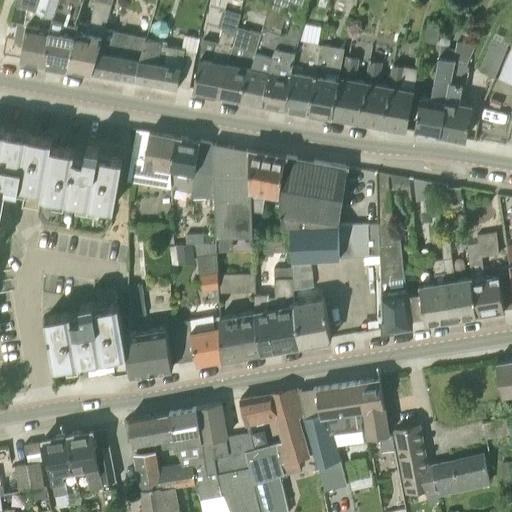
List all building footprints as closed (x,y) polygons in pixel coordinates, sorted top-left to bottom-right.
[(83,0),(15,0),(14,2),(30,7),(55,14),(77,20),(83,0)] [(102,41),(105,29),(105,28),(114,0),(95,0),(90,23),(79,20),(69,66),(96,71),(102,41)] [(293,68),(300,39),(309,0),(271,0),(263,27),(261,33),(251,66),(247,66),(242,98),(287,106),(293,68)] [(45,62),(55,14),(30,7),(28,18),(19,17),(13,39),(25,42),(21,58),(45,62)] [(55,14),(45,62),(69,66),(79,20),(77,20),(55,14)] [(152,16),(147,36),(140,79),(191,87),(198,49),(200,38),(185,34),(182,51),(162,47),(163,43),(162,43),(167,19),(152,16)] [(436,43),(440,26),(427,23),(423,40),(436,43)] [(228,64),(236,31),(223,27),(219,42),(204,39),(194,90),(222,94),(228,64)] [(251,66),(261,33),(237,27),(236,31),(228,64),(222,94),(242,98),(247,66),(251,66)] [(105,29),(102,41),(96,71),(140,79),(147,36),(105,29)] [(300,39),(293,68),(287,106),(308,109),(322,43),(300,39)] [(495,77),(509,46),(493,39),(479,70),(495,77)] [(465,59),(470,60),(475,46),(457,42),(456,48),(452,47),(451,57),(440,55),(433,96),(422,94),(416,128),(442,134),(452,71),(462,72),(465,59)] [(332,113),(339,77),(344,46),(322,43),(308,109),(332,113)] [(359,118),(365,83),(355,81),(360,57),(346,54),(342,77),(339,77),(332,113),(349,116),(352,118),(357,119),(359,118)] [(383,122),(389,87),(379,85),(383,61),(369,58),(365,83),(359,118),(372,120),(374,122),(380,123),(383,122)] [(470,60),(465,59),(462,72),(452,71),(442,134),(466,138),(475,103),(461,101),(463,86),(465,86),(470,66),(468,65),(470,60)] [(503,68),(511,72),(511,60),(507,59),(503,68)] [(389,87),(383,122),(394,124),(397,126),(403,127),(405,126),(408,127),(414,92),(418,68),(393,63),(389,87)] [(499,78),(511,83),(511,72),(503,68),(499,78)] [(0,128),(0,176),(3,178),(3,179),(9,180),(8,186),(18,188),(19,182),(41,186),(40,191),(47,174),(53,144),(54,138),(28,133),(27,140),(16,138),(18,132),(0,128)] [(171,168),(178,136),(137,129),(132,156),(129,178),(173,185),(171,168)] [(178,136),(171,168),(173,185),(174,187),(193,190),(193,194),(205,194),(215,193),(213,142),(201,140),(189,138),(187,136),(183,135),(181,136),(178,136)] [(216,205),(217,234),(243,234),(254,233),(252,206),(251,149),(213,142),(215,193),(216,205)] [(76,148),(53,144),(47,174),(40,191),(115,205),(123,156),(101,152),(102,147),(88,144),(86,156),(75,154),(76,148)] [(251,149),(252,206),(263,208),(267,189),(279,190),(285,154),(251,149)] [(285,154),(279,190),(281,191),(283,225),(292,224),(292,226),(338,224),(348,166),(285,154)] [(381,262),(382,280),(384,328),(414,323),(413,316),(425,314),(422,290),(409,291),(401,237),(395,238),(388,173),(378,171),(380,222),(381,254),(381,262)] [(393,188),(410,186),(409,177),(392,174),(393,188)] [(438,199),(438,195),(436,182),(415,178),(417,201),(438,199)] [(436,182),(438,195),(448,194),(449,210),(462,209),(461,186),(448,186),(448,184),(436,182)] [(205,205),(216,205),(215,193),(205,194),(205,205)] [(294,266),(295,287),(315,284),(311,258),(381,254),(380,222),(338,224),(292,226),(294,266)] [(511,307),(511,268),(511,262),(499,264),(500,273),(485,275),(483,256),(501,253),(498,231),(477,234),(479,242),(469,244),(472,276),(478,313),(511,307)] [(205,241),(205,232),(187,232),(187,241),(205,241)] [(478,313),(472,276),(456,279),(453,257),(452,257),(449,240),(442,241),(444,257),(453,317),(478,313)] [(193,244),(180,244),(177,244),(178,245),(179,257),(180,261),(196,259),(195,254),(193,244)] [(218,244),(197,244),(198,254),(203,289),(220,285),(219,273),(218,250),(218,244)] [(422,290),(425,314),(426,321),(453,317),(444,257),(434,258),(438,282),(421,284),(422,290)] [(256,311),(263,350),(287,345),(291,346),(296,346),(298,344),(301,343),(295,302),(295,287),(294,266),(275,267),(276,295),(270,295),(270,293),(255,294),(256,311)] [(219,273),(220,285),(220,291),(256,290),(255,271),(219,273)] [(143,283),(130,284),(130,316),(147,314),(143,283)] [(295,302),(301,343),(332,338),(325,296),(295,302)] [(128,351),(125,332),(119,302),(95,306),(94,300),(80,303),(82,315),(71,317),(70,311),(47,316),(55,364),(128,351)] [(222,357),(263,350),(256,311),(219,316),(220,327),(222,357)] [(213,315),(190,318),(173,320),(178,360),(196,357),(197,362),(222,357),(220,327),(219,316),(213,317),(213,315)] [(166,325),(152,327),(130,331),(125,332),(128,351),(132,373),(174,366),(166,325)] [(511,358),(497,361),(503,394),(511,392),(511,358)] [(380,377),(361,380),(366,413),(361,414),(363,427),(365,437),(369,436),(379,435),(381,449),(394,447),(391,430),(389,430),(380,377)] [(347,483),(340,459),(332,431),(363,427),(361,414),(366,413),(361,380),(299,390),(325,489),(347,483)] [(217,471),(231,509),(232,511),(261,511),(254,481),(280,475),(300,470),(297,457),(308,454),(297,415),(304,413),(299,390),(298,387),(242,397),(248,422),(277,415),(284,439),(255,447),(255,448),(244,452),(249,465),(217,471)] [(207,473),(217,471),(249,465),(244,452),(255,448),(255,447),(250,430),(226,435),(220,401),(197,406),(207,473)] [(218,511),(231,509),(217,471),(207,473),(197,406),(174,410),(176,444),(183,460),(184,464),(193,463),(195,481),(197,481),(203,496),(205,511),(218,511)] [(176,444),(174,410),(129,418),(134,440),(151,437),(152,442),(163,440),(164,446),(176,444)] [(510,431),(508,417),(484,421),(486,436),(510,431)] [(419,424),(396,429),(408,490),(431,486),(432,489),(437,488),(433,465),(427,466),(419,424)] [(69,433),(76,469),(87,466),(89,475),(91,488),(105,486),(104,482),(97,449),(93,429),(83,431),(80,430),(74,431),(72,432),(69,433)] [(76,469),(69,433),(66,434),(64,432),(59,433),(57,435),(44,437),(56,495),(69,492),(65,471),(76,469)] [(39,440),(25,443),(27,454),(41,451),(39,440)] [(111,446),(97,449),(104,482),(118,479),(111,446)] [(183,483),(180,461),(160,464),(157,450),(136,454),(142,488),(161,484),(162,487),(177,484),(183,483)] [(433,465),(437,488),(437,491),(456,487),(455,485),(490,479),(485,453),(433,465)] [(511,504),(511,458),(500,461),(509,505),(511,504)] [(20,490),(46,484),(41,459),(15,464),(20,490)] [(161,484),(142,488),(146,511),(181,511),(177,484),(162,487),(161,484)] [(0,494),(0,511),(15,511),(15,508),(15,507),(2,509),(0,494)]
